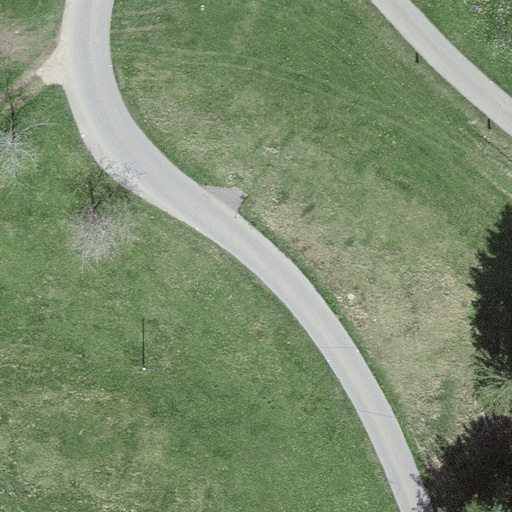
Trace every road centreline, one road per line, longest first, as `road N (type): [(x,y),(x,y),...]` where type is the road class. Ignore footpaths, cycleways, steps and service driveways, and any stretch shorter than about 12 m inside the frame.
road 1 (track): [(92,0),(86,72),(117,141),(303,299),(374,409),(412,511)]
road 2 (track): [(385,0),(511,115)]
